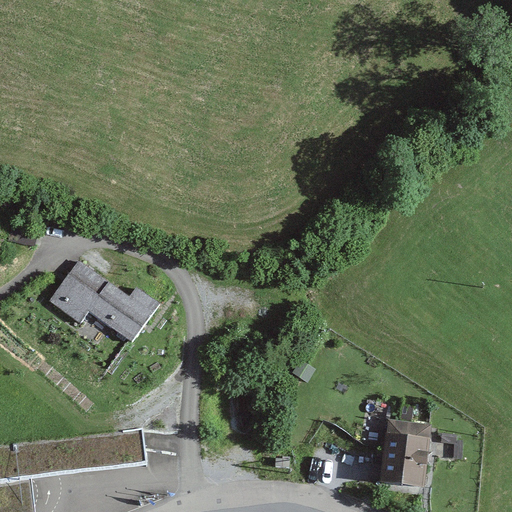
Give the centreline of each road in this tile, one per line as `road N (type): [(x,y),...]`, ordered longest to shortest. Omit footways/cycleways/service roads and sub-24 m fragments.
road 1 (unclassified): [(194,510),(196,319),(177,272),(155,253),(87,240),(59,250),(4,293)]
road 2 (residential): [(194,510),(313,498),(345,511)]
